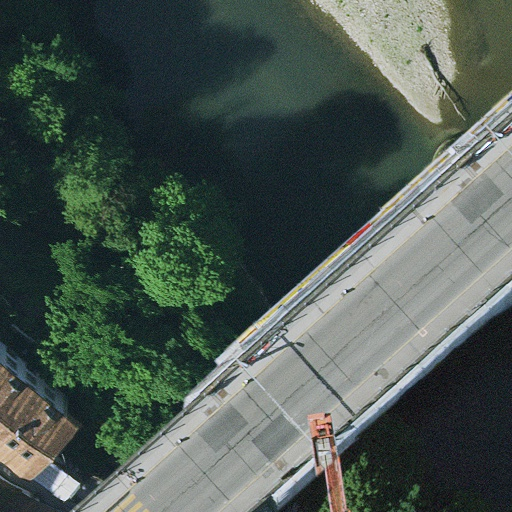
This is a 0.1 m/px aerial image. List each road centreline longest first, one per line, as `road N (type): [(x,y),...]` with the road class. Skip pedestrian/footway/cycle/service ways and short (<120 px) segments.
road 1 (unclassified): [(511,214),(224,475),(223,496),(247,511)]
road 2 (residential): [(122,511),(100,495),(0,458)]
